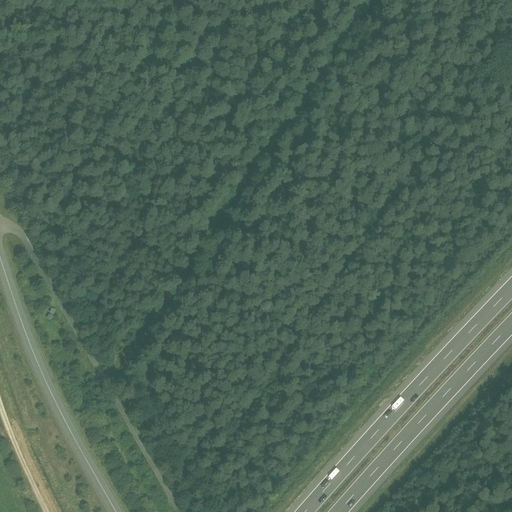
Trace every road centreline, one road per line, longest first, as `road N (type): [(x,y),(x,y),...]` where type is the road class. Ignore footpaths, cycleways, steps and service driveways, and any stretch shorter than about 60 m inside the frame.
road 1 (unclassified): [(0,224),(20,233),(32,251),(174,504)]
road 2 (motorway): [(511,289),(305,511)]
road 3 (unclassified): [(0,255),(47,385),(115,511)]
road 4 (motorway): [(340,511),(511,326)]
